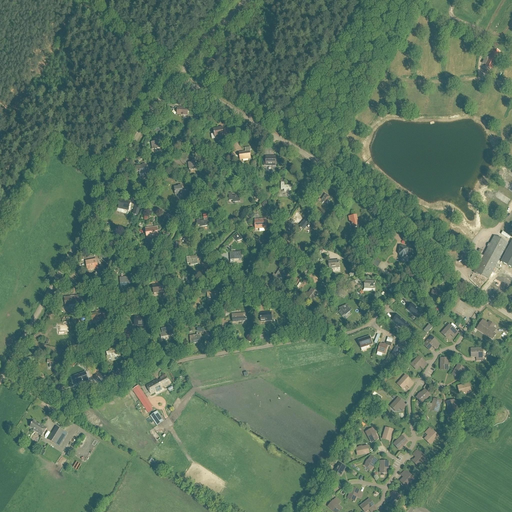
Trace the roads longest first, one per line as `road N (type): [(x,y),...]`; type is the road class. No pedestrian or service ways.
road 1 (track): [(446,260),(362,328),(175,363),(65,409),(1,376)]
road 2 (unclassified): [(511,317),(404,219),(177,74)]
road 3 (unclassified): [(0,379),(177,74)]
road 4 (unknown): [(110,183),(246,278)]
road 5 (unknown): [(68,0),(0,138)]
